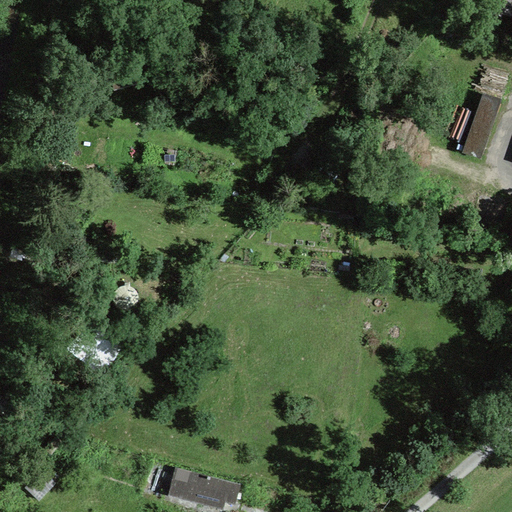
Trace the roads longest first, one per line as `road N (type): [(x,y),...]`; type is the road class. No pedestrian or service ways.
road 1 (track): [(374,0),(313,117),(263,182)]
road 2 (track): [(511,424),(415,511)]
